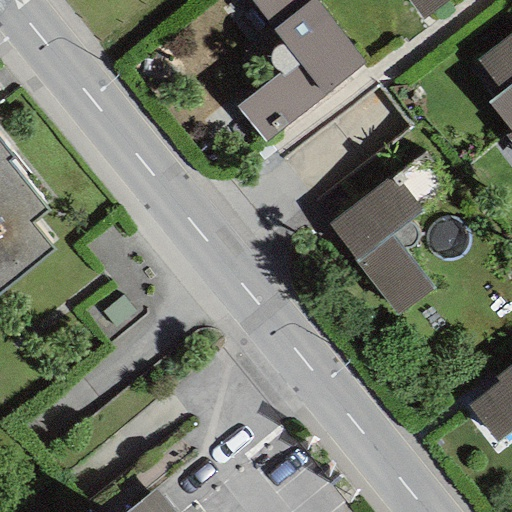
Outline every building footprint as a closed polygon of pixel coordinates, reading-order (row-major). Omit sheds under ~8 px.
[(330,93),(328,90),(360,65),(310,0),(251,0),(285,44),(278,45),(272,49),(269,56),(270,66),(276,74),(234,106),(262,144),(330,93)] [(448,0),(405,0),(421,20),(448,0)] [(511,32),(476,62),(500,93),(487,103),(510,132),(511,134),(511,32)] [(0,292),(53,251),(32,224),(47,212),(7,162),(12,158),(0,143),(0,292)] [(419,211),(418,209),(450,184),(425,151),(393,176),(327,226),(354,261),(396,317),(433,289),(403,250),(410,245),(415,237),(415,228),(408,220),(419,211)] [(511,364),(495,378),(498,383),(467,408),(496,444),(511,431),(511,364)] [(172,511),(155,490),(128,511),(172,511)]
